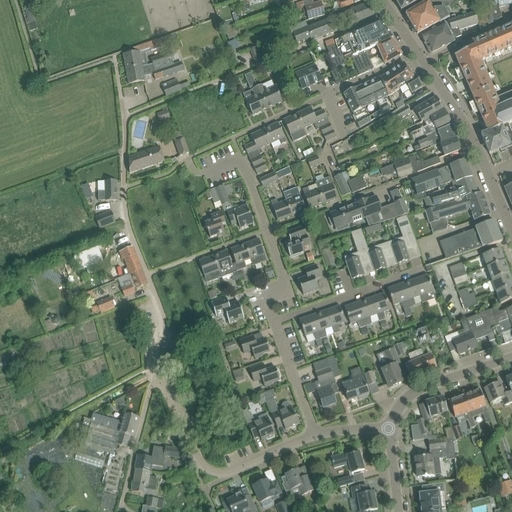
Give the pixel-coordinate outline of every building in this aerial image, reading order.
[(321,2),(317,3),(314,4),(313,0),(308,0),(296,4),(298,11),(305,9),(309,20),(325,15),(321,2)] [(343,0),(337,2),(340,9),(360,2),(363,0),(343,0)] [(394,0),(401,11),(419,1),(419,0),(394,0)] [(414,9),(405,14),(411,24),(417,35),(419,33),(429,28),(440,22),(449,16),(447,13),(446,11),(456,1),(449,2),(441,3),(436,6),(430,6),(427,1),(414,9)] [(345,13),(318,24),(323,37),(337,32),(334,25),(349,20),(352,26),(375,17),(368,4),(345,13)] [(490,8),(475,13),(465,16),(455,20),(448,22),(445,24),(429,31),(421,35),(424,42),(425,45),(427,44),(458,27),(459,30),(478,24),(479,26),(481,30),(502,18),(502,16),(499,8),(498,5),(490,8)] [(393,39),(386,29),(380,21),(378,22),(342,38),(340,39),(339,37),(328,41),(314,46),(317,52),(327,48),(333,61),(341,57),(342,60),(347,58),(351,56),(357,70),(358,69),(361,74),(359,75),(373,69),(365,51),(377,46),(392,39),(393,39)] [(323,37),(318,24),(307,28),(305,22),(290,28),(292,36),(294,35),(297,44),(310,38),(311,41),(323,37)] [(511,25),(472,42),(474,47),(480,61),(481,61),(511,47),(511,25)] [(458,27),(427,44),(432,53),(440,48),(454,41),(453,39),(461,36),(459,30),(458,27)] [(232,28),(225,31),(229,40),(236,37),(232,28)] [(123,54),(126,69),(148,65),(145,53),(165,46),(162,38),(133,48),(135,52),(123,54)] [(397,47),(392,39),(377,46),(380,54),(397,47)] [(261,59),(256,47),(250,49),(255,62),(261,59)] [(402,54),(397,47),(380,54),(385,64),(402,54)] [(474,47),(455,56),(488,132),(500,127),(498,120),(500,119),(498,115),(495,116),(493,112),(501,108),(496,98),(481,61),(480,61),(474,47)] [(148,65),(126,69),(129,85),(145,81),(144,76),(153,74),(155,80),(163,77),(164,77),(177,73),(173,61),(175,60),(172,52),(151,59),(153,64),(148,65)] [(281,69),(290,64),(287,58),(278,62),(281,69)] [(404,63),(390,72),(400,88),(406,85),(411,93),(423,86),(415,74),(412,75),(404,63)] [(273,64),(267,67),(271,75),(277,72),(273,64)] [(315,65),(295,73),(302,90),(322,81),(315,65)] [(380,77),(389,96),(400,88),(390,72),(381,78),(380,77)] [(267,108),(257,87),(251,73),(244,76),(250,88),(252,87),(253,89),(256,96),(246,101),(247,103),(246,104),(248,107),(249,108),(253,115),(267,108)] [(380,77),(368,82),(377,101),(388,96),(389,96),(380,77)] [(162,85),(166,96),(181,90),(177,79),(162,85)] [(356,87),(365,107),(365,106),(377,101),(368,82),(357,88),(356,87)] [(262,85),(257,87),(267,108),(282,101),(275,87),(265,92),(262,85)] [(365,107),(356,87),(344,93),(353,113),(365,107)] [(501,108),(493,112),(495,116),(498,115),(500,119),(498,120),(500,127),(502,126),(508,124),(511,122),(511,91),(496,98),(501,108)] [(414,94),(405,100),(407,104),(416,98),(414,94)] [(435,97),(414,109),(419,117),(420,119),(421,122),(424,120),(444,109),(443,106),(436,96),(435,97)] [(407,104),(405,100),(405,99),(396,104),(398,109),(407,104)] [(389,105),(381,110),(383,114),(391,109),(389,105)] [(391,115),(395,122),(411,113),(407,106),(391,115)] [(317,130),(320,128),(330,124),(323,110),(314,114),(311,107),(297,114),(304,128),(314,123),(317,130)] [(444,109),(424,120),(428,127),(431,134),(452,124),(448,117),(444,109)] [(157,113),(160,121),(169,117),(167,110),(157,113)] [(383,114),(381,110),(372,115),(374,119),(383,114)] [(296,132),(304,128),(297,114),(283,120),(288,129),(290,134),(291,134),(293,139),(298,136),(296,132)] [(358,123),(360,128),(369,122),(367,118),(358,123)] [(278,123),(264,129),(271,143),(273,148),(281,144),(287,142),(285,137),(282,132),(278,123)] [(320,128),(323,135),(333,130),(330,124),(320,128)] [(419,145),(414,147),(416,151),(430,145),(429,143),(432,142),(434,146),(440,144),(457,137),(452,124),(431,134),(424,137),(416,140),(419,145)] [(488,132),(481,134),(489,154),(500,149),(501,152),(511,146),(511,132),(508,124),(502,126),(500,127),(488,132)] [(419,128),(409,132),(414,141),(416,140),(424,137),(419,128)] [(244,147),(251,161),(261,156),(260,154),(263,153),(261,148),(271,143),(264,129),(251,135),(254,142),(244,147)] [(172,133),(175,141),(180,156),(189,153),(184,138),(183,139),(180,130),(172,133)] [(333,130),(323,135),(326,141),(336,137),(333,130)] [(457,137),(440,144),(444,156),(460,150),(462,149),(460,145),(457,137)] [(129,157),(130,173),(164,162),(159,147),(129,157)] [(323,151),(321,147),(314,150),(317,155),(322,153),(323,151)] [(313,148),(303,151),(305,157),(314,154),(313,148)] [(419,163),(416,155),(412,157),(412,158),(398,163),(389,166),(380,170),(382,175),(387,173),(388,175),(392,173),(393,171),(396,170),(398,176),(413,171),(411,166),(419,163)] [(251,161),(254,167),(264,163),(261,156),(251,161)] [(424,162),(426,168),(441,163),(438,156),(424,162)] [(318,157),(308,160),(308,161),(311,167),(321,163),(318,157)] [(471,176),(465,159),(436,170),(442,185),(451,182),(452,183),(471,176)] [(264,163),(254,167),(257,174),(267,169),(264,163)] [(436,170),(412,179),(418,194),(414,195),(416,201),(423,198),(421,193),(442,185),(436,170)] [(275,173),(270,175),(260,180),(263,187),(278,180),(275,173)] [(351,193),(346,183),(342,174),(335,177),(343,196),(351,193)] [(348,182),(353,193),(367,187),(362,176),(348,182)] [(471,176),(452,183),(454,189),(457,188),(458,189),(445,193),(435,196),(432,197),(433,202),(434,205),(437,204),(461,198),(478,193),(471,176)] [(338,199),(332,184),(329,177),(316,182),(316,184),(318,189),(324,204),(338,199)] [(99,200),(106,200),(106,201),(118,201),(117,181),(105,181),(105,191),(98,191),(99,200)] [(318,189),(316,184),(303,189),(305,194),(304,194),(306,200),(310,209),(324,204),(318,189)] [(223,186),(216,189),(222,205),(229,203),(227,196),(232,195),(233,191),(231,185),(224,187),(223,186)] [(444,189),(427,195),(428,198),(432,197),(435,196),(445,193),(444,189)] [(91,190),(84,193),(86,199),(94,197),(91,190)] [(294,198),(286,201),(292,216),(306,210),(302,201),(300,195),(298,191),(293,193),(294,198)] [(429,224),(430,223),(439,220),(452,215),(471,210),(474,220),(490,215),(483,193),(467,198),(467,199),(425,211),(429,224)] [(399,217),(394,203),(381,208),(376,196),(368,200),(367,198),(356,203),(357,204),(330,214),(331,217),(329,218),(332,226),(334,226),(335,229),(348,224),(369,216),(373,225),(399,217)] [(292,216),(286,201),(279,203),(277,199),(271,201),(273,206),(272,206),(278,221),(292,216)] [(394,203),(400,217),(409,214),(403,199),(394,203)] [(226,211),(232,225),(238,223),(240,229),(253,224),(246,205),(238,208),(238,207),(226,211)] [(111,211),(95,218),(98,226),(100,229),(115,222),(111,211)] [(204,228),(207,230),(210,238),(218,235),(218,237),(225,234),(222,226),(226,224),(221,212),(211,216),(212,220),(205,223),(205,225),(204,228)] [(403,237),(389,242),(394,257),(395,256),(397,264),(410,259),(406,250),(418,246),(406,216),(396,219),(403,237)] [(487,247),(502,241),(494,220),(476,228),(476,229),(439,242),(446,260),(485,246),(487,247)] [(288,232),(291,241),(285,243),(290,257),(308,250),(306,246),(310,245),(304,226),(288,232)] [(368,249),(361,229),(351,233),(358,253),(344,257),(352,279),(364,275),(361,265),(371,262),(372,262),(368,249)] [(259,239),(245,244),(250,259),(252,264),(253,266),(263,262),(260,255),(264,254),(259,239)] [(389,242),(368,249),(372,262),(371,262),(375,271),(387,267),(384,260),(394,257),(389,242)] [(236,263),(234,264),(237,272),(246,268),(244,262),(250,259),(245,244),(231,249),(236,263)] [(114,280),(121,277),(131,274),(129,270),(140,266),(132,247),(120,252),(123,260),(125,259),(129,268),(124,270),(123,266),(111,270),(114,280)] [(483,255),(488,267),(504,261),(500,249),(483,255)] [(227,251),(213,256),(218,271),(223,269),(226,276),(237,272),(234,264),(232,264),(227,251)] [(306,254),(309,262),(314,260),(312,252),(306,254)] [(334,266),(330,254),(323,256),(327,268),(334,266)] [(218,271),(213,256),(199,261),(204,276),(205,276),(207,283),(221,278),(218,271)] [(488,267),(492,279),(509,273),(504,261),(488,267)] [(298,280),(304,295),(319,290),(315,279),(321,277),(316,265),(304,269),(307,277),(298,280)] [(131,274),(121,277),(125,287),(121,289),(125,297),(135,293),(134,290),(148,285),(140,266),(129,270),(131,274)] [(265,270),(267,277),(274,275),(271,268),(265,270)] [(347,268),(331,271),(333,277),(348,274),(347,268)] [(451,274),(454,280),(467,275),(465,269),(451,274)] [(240,279),(238,273),(231,275),(233,281),(240,279)] [(492,279),(496,292),(511,285),(511,282),(509,273),(492,279)] [(428,275),(414,280),(423,303),(436,298),(434,291),(428,275)] [(467,275),(454,280),(456,286),(469,281),(467,275)] [(414,280),(401,284),(410,308),(413,306),(415,306),(414,298),(420,296),(422,303),(423,303),(414,280)] [(410,308),(401,284),(388,289),(393,305),(400,303),(404,310),(407,317),(412,315),(412,314),(410,308)] [(511,285),(496,292),(498,298),(501,304),(511,299),(511,285)] [(214,291),(207,293),(210,301),(217,298),(214,291)] [(385,293),(371,298),(380,321),(385,319),(384,312),(391,309),(385,293)] [(460,299),(462,305),(476,300),(474,294),(460,299)] [(97,304),(100,311),(115,305),(112,298),(97,304)] [(216,317),(226,313),(229,324),(244,318),(238,301),(229,305),(226,298),(211,303),(216,317)] [(371,298),(358,302),(366,326),(367,329),(372,327),(371,325),(372,324),(370,317),(377,314),(379,322),(380,321),(371,298)] [(476,300),(462,305),(464,311),(478,306),(476,300)] [(362,328),(366,326),(358,302),(345,307),(348,317),(350,324),(357,321),(361,328),(362,328)] [(340,306),(326,311),(335,334),(340,332),(339,325),(346,322),(340,306)] [(498,308),(467,319),(473,336),(474,340),(487,335),(489,341),(495,339),(491,329),(496,327),(499,336),(502,335),(506,344),(511,341),(511,307),(500,312),(498,308)] [(326,311),(313,315),(321,339),(327,337),(325,329),(332,327),(334,334),(335,334),(326,311)] [(321,339),(313,315),(299,320),(305,336),(312,334),(316,341),(321,339)] [(51,320),(53,324),(57,325),(60,321),(58,317),(53,316),(51,320)] [(429,322),(427,316),(420,319),(423,325),(429,322)] [(447,319),(440,322),(443,328),(449,325),(447,319)] [(473,336),(467,319),(461,321),(464,329),(458,332),(460,337),(447,342),(451,352),(457,349),(458,354),(460,354),(461,354),(465,353),(466,352),(477,347),(474,340),(473,336)] [(413,330),(416,338),(419,346),(431,341),(431,342),(435,340),(431,330),(428,331),(426,325),(413,330)] [(435,329),(436,334),(438,333),(439,339),(441,338),(442,342),(445,341),(443,337),(444,337),(441,331),(440,328),(435,329)] [(242,340),(239,341),(244,354),(252,351),(255,359),(263,356),(262,354),(270,352),(269,349),(270,348),(268,342),(266,342),(265,339),(256,342),(254,336),(251,337),(242,340)] [(496,339),(490,342),(492,349),(499,346),(496,339)] [(224,345),(227,351),(237,348),(235,341),(224,345)] [(395,348),(393,349),(396,357),(407,352),(406,349),(408,348),(405,342),(394,346),(395,348)] [(358,351),(360,358),(363,357),(366,351),(365,348),(358,351)] [(396,357),(393,349),(383,353),(388,363),(380,366),(383,372),(382,373),(384,377),(385,377),(390,388),(403,382),(396,365),(399,364),(396,357)] [(421,349),(415,352),(424,374),(429,372),(429,371),(436,368),(430,354),(421,358),(420,356),(423,355),(421,349)] [(424,374),(415,352),(408,355),(411,360),(414,359),(415,361),(405,365),(411,379),(419,375),(419,376),(424,374)] [(327,360),(329,366),(337,363),(335,358),(327,360)] [(264,364),(252,368),(249,369),(254,382),(262,379),(265,387),(273,384),(272,383),(280,380),(279,377),(280,376),(278,370),(276,370),(275,367),(266,370),(264,364)] [(316,373),(319,381),(314,383),(317,391),(321,402),(319,403),(322,411),(330,408),(329,406),(336,403),(332,391),(337,389),(338,393),(339,393),(336,383),(330,368),(316,373)] [(369,394),(366,384),(363,378),(360,368),(351,371),(352,377),(353,381),(343,385),(345,392),(349,401),(358,398),(359,399),(368,396),(367,394),(369,394)] [(233,373),(237,383),(245,379),(241,370),(233,373)] [(365,374),(369,386),(376,383),(372,372),(365,374)] [(485,388),(491,403),(501,399),(504,406),(511,402),(511,395),(510,391),(505,394),(499,382),(485,388)] [(480,390),(464,396),(473,418),(483,415),(486,424),(491,422),(487,413),(486,407),(480,390)] [(273,391),(264,394),(264,395),(266,401),(274,399),(275,398),(273,391)] [(426,403),(420,405),(424,418),(417,420),(422,436),(428,434),(425,423),(432,421),(431,417),(448,412),(443,396),(425,401),(426,403)] [(473,418),(464,396),(449,401),(455,418),(466,414),(468,418),(467,419),(470,428),(476,426),(473,418)] [(113,402),(116,408),(124,404),(121,398),(113,402)] [(283,409),(282,410),(272,414),(274,419),(278,428),(283,426),(285,430),(291,428),(292,428),(296,427),(297,425),(299,424),(295,416),(296,414),(294,410),(293,410),(290,404),(289,403),(287,402),(285,403),(283,404),(282,406),(282,408),(283,409)] [(120,422),(99,416),(112,408),(109,404),(91,414),(90,420),(85,419),(83,424),(90,426),(84,447),(113,455),(116,444),(117,444),(117,445),(127,448),(130,436),(135,437),(140,418),(135,416),(134,415),(129,414),(127,414),(123,413),(120,422)] [(274,437),(273,435),(275,435),(272,427),(274,426),(271,419),(269,420),(268,418),(260,422),(259,420),(255,422),(250,412),(249,413),(247,409),(242,412),(254,438),(260,436),(262,441),(267,438),(268,440),(274,437)] [(456,439),(456,440),(463,438),(459,426),(452,428),(456,439)] [(452,428),(446,430),(447,440),(453,439),(456,439),(452,428)] [(496,433),(506,460),(510,472),(511,471),(511,456),(502,431),(496,433)] [(481,443),(478,435),(471,437),(474,446),(481,443)] [(447,440),(429,442),(431,456),(415,458),(418,477),(434,475),(432,460),(444,459),(444,460),(446,461),(449,461),(451,459),(451,458),(455,457),(453,439),(447,440)] [(164,456),(166,448),(159,446),(158,448),(147,446),(145,457),(138,456),(135,469),(150,472),(151,466),(163,468),(165,456),(164,456)] [(166,448),(164,456),(165,456),(180,459),(181,450),(166,448)] [(331,457),(334,467),(348,463),(352,474),(365,470),(359,452),(357,453),(356,450),(331,457)] [(189,468),(180,471),(166,474),(168,482),(191,476),(189,468)] [(135,469),(133,484),(156,488),(158,478),(149,477),(150,472),(135,469)] [(286,476),(281,478),(284,484),(282,484),(286,492),(290,490),(298,487),(302,496),(315,490),(314,487),(310,478),(308,475),(302,478),(298,469),(295,470),(294,469),(289,471),(288,473),(286,474),(286,476)] [(353,476),(337,480),(339,488),(355,483),(353,476)] [(276,481),(269,483),(268,479),(263,481),(261,480),(258,482),(257,484),(252,486),(260,503),(272,498),(273,500),(283,496),(276,481)] [(497,485),(501,497),(511,493),(511,482),(511,480),(497,485)] [(156,488),(133,484),(131,492),(155,496),(156,488)] [(420,494),(422,511),(440,510),(445,509),(443,493),(445,493),(444,484),(422,487),(423,494),(420,494)] [(366,485),(356,487),(351,488),(353,496),(357,496),(360,511),(370,511),(377,509),(374,492),(368,493),(366,485)] [(257,511),(256,509),(252,500),(246,502),(241,491),(233,494),(235,497),(227,500),(230,508),(226,510),(226,511),(257,511)] [(321,494),(322,501),(329,499),(327,492),(321,494)] [(146,507),(156,508),(163,509),(164,500),(158,499),(148,497),(146,507)] [(275,505),(278,511),(291,511),(286,500),(275,505)]
